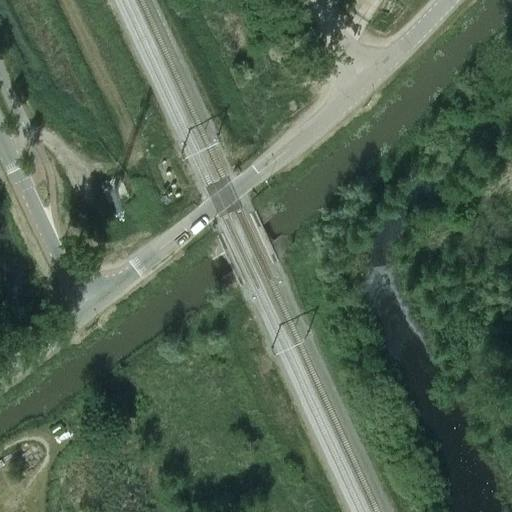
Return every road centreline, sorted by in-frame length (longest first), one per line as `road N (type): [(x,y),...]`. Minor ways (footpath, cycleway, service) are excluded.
road 1 (unclassified): [(90,310),(358,87)]
road 2 (unclassified): [(25,188),(90,310)]
road 3 (unclassified): [(358,87),(448,0)]
